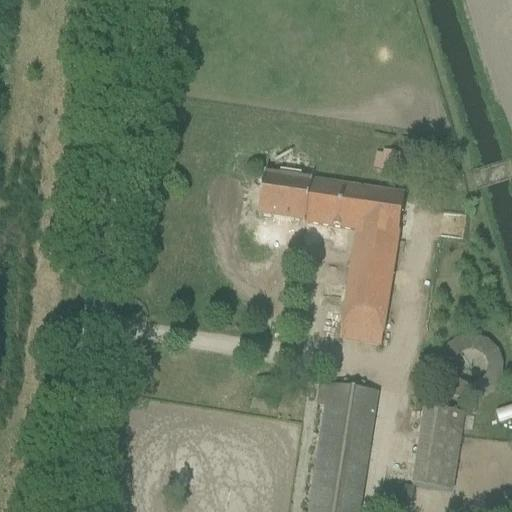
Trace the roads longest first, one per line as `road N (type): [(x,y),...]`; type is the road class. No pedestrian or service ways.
road 1 (unclassified): [(132,0),(74,511)]
road 2 (track): [(96,328),(393,371)]
